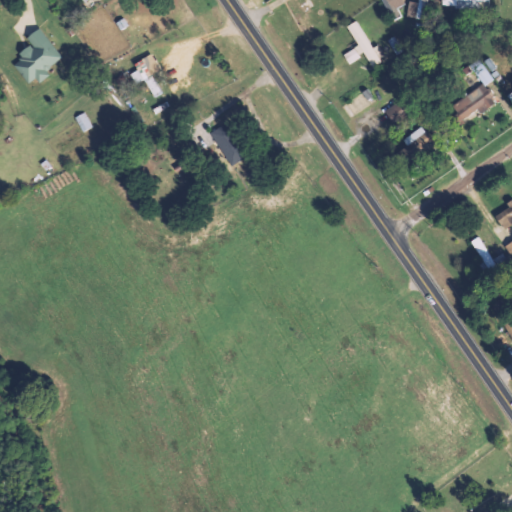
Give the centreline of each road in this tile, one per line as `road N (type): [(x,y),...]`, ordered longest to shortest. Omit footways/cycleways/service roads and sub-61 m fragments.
road 1 (secondary): [(511,406),(228,0)]
road 2 (residential): [(393,235),(511,153)]
